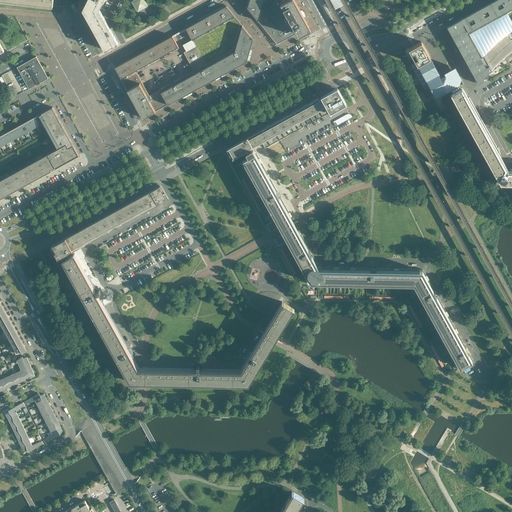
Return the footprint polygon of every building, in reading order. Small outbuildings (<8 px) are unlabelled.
[(89,0),(87,4),(86,8),(85,10),(107,49),(107,50),(117,44),(98,9),(102,1),(103,2),(104,1),(103,0),(89,0)] [(147,5),(143,0),(136,0),(133,2),(138,10),(147,5)] [(281,11),(279,5),(275,0),(249,0),(247,8),(253,14),(256,18),(258,20),(259,23),(263,27),(267,32),(268,33),(277,44),(284,40),(289,38),(296,34),(297,33),(309,27),(304,17),(300,11),(294,0),(288,0),(280,4),(283,9),(290,22),(288,23),(287,21),(284,16),(281,11)] [(327,0),(332,8),(333,10),(337,7),(341,5),(345,3),(343,0),(327,0)] [(511,0),(496,0),(461,20),(457,22),(452,24),(452,25),(448,27),(447,27),(448,27),(449,29),(449,30),(450,32),(452,36),(453,37),(455,41),(458,46),(460,50),(460,51),(463,55),(463,56),(465,60),(466,60),(468,65),(473,74),(473,75),(476,79),(478,84),(479,83),(480,81),(482,79),(484,77),(486,75),(489,71),(490,70),(494,66),(498,63),(502,59),(506,55),(510,52),(511,50),(511,0)] [(191,48),(186,51),(184,52),(194,71),(150,96),(149,94),(142,82),(141,81),(136,72),(135,69),(171,49),(178,45),(172,36),(164,40),(116,66),(115,67),(117,72),(120,77),(121,79),(122,80),(123,82),(123,83),(124,83),(128,91),(143,118),(155,111),(168,105),(214,79),(239,65),(247,61),(253,39),(242,25),(240,23),(236,18),(235,16),(226,6),(210,15),(199,21),(186,28),(192,39),(193,42),(195,46),(191,48)] [(410,48),(409,48),(410,48),(415,59),(414,59),(416,62),(412,64),(411,64),(412,66),(423,86),(428,83),(436,98),(448,91),(450,90),(452,93),(458,90),(461,88),(459,85),(461,83),(463,82),(455,68),(445,73),(445,74),(446,75),(443,77),(441,78),(439,74),(433,62),(430,57),(429,55),(421,41),(420,42),(417,44),(416,44),(413,46),(410,48)] [(48,78),(39,61),(36,56),(26,62),(17,67),(29,89),(37,85),(37,84),(40,82),(41,82),(48,78)] [(248,137),(247,137),(228,148),(233,157),(233,158),(234,157),(238,155),(239,157),(246,153),(249,152),(252,150),(252,149),(252,148),(251,148),(252,147),(262,142),(263,143),(265,148),(280,140),(282,139),(284,137),(287,136),(289,135),(291,134),(293,132),(296,131),(298,130),(300,129),(302,127),(305,126),(307,125),(309,124),(311,122),(314,121),(316,120),(318,119),(320,118),(323,116),(325,115),(327,114),(329,113),(330,113),(338,109),(346,104),(339,90),(338,89),(337,88),(321,96),(321,97),(320,98),(319,98),(319,97),(319,98),(311,102),(310,102),(310,103),(305,105),(292,113),(287,115),(271,124),(266,127),(266,126),(266,127),(262,129),(260,130),(257,132),(256,132),(252,135),(248,137)] [(511,168),(510,169),(510,170),(508,170),(507,168),(506,166),(506,167),(505,167),(504,166),(504,165),(503,164),(502,163),(502,162),(501,160),(498,154),(500,153),(498,150),(485,125),(476,109),(469,97),(468,97),(465,92),(465,91),(463,92),(461,88),(458,90),(452,93),(457,104),(456,104),(487,160),(488,160),(491,166),(493,168),(494,170),(495,173),(494,173),(495,174),(500,184),(508,184),(511,183),(511,168)] [(0,198),(33,181),(32,180),(34,179),(36,178),(37,179),(66,162),(65,161),(66,161),(68,160),(68,161),(79,155),(53,107),(39,115),(44,123),(58,150),(54,152),(53,151),(49,153),(48,154),(35,161),(33,162),(29,164),(29,165),(25,167),(20,169),(19,170),(1,180),(0,180),(0,198)] [(336,122),(338,125),(342,123),(348,119),(349,119),(352,117),(352,116),(351,116),(351,115),(350,115),(350,114),(349,114),(348,114),(347,114),(346,114),(333,122),(334,123),(336,122)] [(44,123),(39,115),(34,117),(39,126),(44,123)] [(39,126),(34,117),(29,120),(34,128),(39,126)] [(34,128),(29,120),(25,122),(29,131),(34,128)] [(29,131),(25,122),(20,125),(25,134),(29,131)] [(25,134),(20,125),(15,128),(20,136),(25,134)] [(20,136),(15,128),(10,130),(15,139),(20,136)] [(15,139),(10,130),(6,133),(10,141),(15,139)] [(10,141),(6,133),(1,136),(6,144),(10,141)] [(256,153),(255,151),(253,151),(252,150),(249,152),(246,153),(247,155),(248,157),(245,159),(243,160),(242,161),(241,161),(274,221),(272,222),(266,225),(270,232),(278,227),(279,227),(280,226),(280,227),(280,228),(281,229),(283,232),(284,234),(283,234),(276,239),(275,239),(274,239),(278,246),(286,242),(286,243),(287,244),(305,276),(305,277),(306,279),(309,284),(315,284),(318,284),(413,286),(413,287),(458,369),(459,368),(460,367),(463,366),(467,364),(467,363),(469,363),(471,362),(473,360),(470,355),(469,353),(468,354),(467,352),(468,351),(467,348),(466,348),(466,347),(458,333),(458,332),(456,328),(456,329),(448,315),(449,315),(447,311),(446,311),(438,297),(437,295),(436,296),(435,294),(434,294),(435,291),(434,291),(434,290),(434,289),(429,280),(429,279),(427,275),(426,276),(426,274),(425,274),(423,269),(417,269),(404,269),(400,269),(399,269),(399,268),(394,268),(394,269),(393,269),(389,269),(377,268),(376,268),(376,270),(374,270),(373,270),(373,269),(373,268),(372,268),(371,268),(370,268),(368,268),(360,268),(356,268),(355,268),(355,267),(351,267),(350,268),(348,268),(339,268),(339,267),(334,267),(334,268),(323,267),(322,267),(319,267),(318,265),(313,256),(312,254),(311,255),(310,253),(311,250),(310,249),(309,248),(303,238),(301,234),(301,233),(299,229),(299,230),(297,227),(296,227),(295,225),(293,222),(293,221),(292,220),(293,219),(291,216),(292,216),(290,212),(289,212),(287,208),(281,197),(280,196),(279,197),(278,196),(278,195),(278,194),(279,194),(279,193),(279,192),(278,192),(278,191),(276,189),(272,182),(270,179),(270,178),(271,178),(269,174),(268,174),(264,166),(262,163),(261,162),(262,162),(260,158),(259,158),(256,153)] [(261,211),(244,179),(242,180),(259,212),(261,211)] [(94,222),(81,229),(66,237),(72,249),(88,241),(88,242),(89,244),(93,242),(155,208),(168,201),(167,198),(166,198),(160,186),(150,191),(148,192),(136,198),(123,206),(121,207),(118,209),(115,210),(106,215),(94,222)] [(66,237),(53,245),(56,251),(59,257),(60,257),(60,258),(61,259),(62,260),(63,260),(73,254),(75,253),(72,249),(66,237)] [(296,274),(282,249),(280,250),(294,275),(296,274)] [(141,383),(144,383),(147,383),(150,383),(151,383),(151,382),(239,384),(249,384),(253,377),(273,345),(274,344),(275,342),(277,339),(278,337),(279,336),(279,335),(278,335),(294,309),(293,308),(284,302),(283,302),(282,302),(266,329),(266,330),(265,331),(264,333),(263,334),(262,336),(261,337),(252,352),(251,352),(248,357),(249,357),(241,370),(241,371),(202,370),(202,368),(201,368),(201,363),(197,363),(197,369),(197,370),(150,369),(147,369),(146,369),(144,369),(141,369),(138,369),(138,368),(130,355),(131,355),(132,354),(129,349),(128,350),(104,308),(105,307),(104,306),(102,304),(103,304),(104,303),(103,302),(104,298),(105,298),(106,298),(106,297),(107,297),(107,296),(107,295),(106,294),(105,293),(104,293),(102,291),(100,292),(99,290),(97,291),(96,292),(95,292),(94,289),(94,288),(93,288),(92,285),(90,281),(87,276),(85,273),(86,273),(75,254),(75,253),(73,254),(63,260),(62,260),(63,260),(67,268),(68,271),(78,288),(80,292),(87,304),(88,306),(98,324),(105,336),(122,368),(127,377),(128,378),(130,382),(136,382),(140,382),(140,383),(141,383)] [(422,326),(410,305),(408,306),(420,327),(422,326)] [(0,324),(1,326),(9,319),(10,319),(8,317),(6,314),(0,319),(0,324)] [(4,331),(12,324),(12,323),(11,321),(9,319),(1,326),(4,331)] [(6,335),(15,329),(15,328),(13,326),(12,324),(4,331),(6,335)] [(9,340),(17,333),(18,333),(16,331),(15,329),(6,335),(9,340)] [(12,345),(20,338),(19,336),(17,333),(9,340),(12,345)] [(14,350),(23,343),(21,341),(20,338),(12,345),(14,350)] [(27,351),(25,348),(23,343),(14,350),(16,353),(16,354),(18,353),(19,353),(21,352),(21,351),(22,353),(27,351)] [(444,366),(432,345),(430,346),(436,356),(442,367),(444,366)] [(35,376),(32,368),(27,357),(23,358),(22,356),(17,360),(22,370),(26,379),(35,376)] [(26,379),(22,370),(17,372),(21,382),(26,379)] [(21,382),(17,372),(12,375),(16,384),(21,382)] [(16,384),(12,375),(7,377),(11,386),(16,384)] [(11,386),(7,377),(2,379),(6,388),(11,386)] [(36,403),(46,398),(44,394),(41,395),(39,393),(25,401),(26,404),(36,401),(36,403)] [(39,407),(49,403),(46,398),(36,403),(39,407)] [(16,411),(25,405),(23,402),(9,410),(9,412),(6,414),(8,419),(17,414),(16,411)] [(41,412),(51,407),(49,403),(39,407),(41,412)] [(44,417),(53,412),(51,407),(41,412),(44,417)] [(46,422),(56,417),(53,412),(44,417),(46,422)] [(11,423),(19,418),(17,414),(8,419),(11,423)] [(49,427),(58,422),(56,417),(46,422),(49,427)] [(22,423),(20,419),(19,418),(11,423),(13,428),(22,423)] [(51,432),(61,427),(58,422),(49,427),(51,432)] [(24,428),(22,423),(13,428),(15,432),(24,428)] [(45,443),(60,434),(60,433),(63,431),(61,427),(51,432),(52,434),(44,440),(45,443)] [(26,433),(24,428),(15,432),(17,437),(26,433)] [(29,438),(28,438),(26,433),(17,437),(20,442),(29,438)] [(31,443),(29,438),(20,442),(22,447),(31,443)] [(28,452),(43,444),(42,441),(32,445),(31,443),(22,447),(24,451),(27,450),(28,452)] [(348,477),(350,478),(368,447),(366,446),(348,477)] [(295,511),(304,499),(303,498),(293,492),(292,491),(292,492),(280,511),(295,511)] [(84,511),(90,509),(85,500),(68,510),(69,511),(84,511)]
